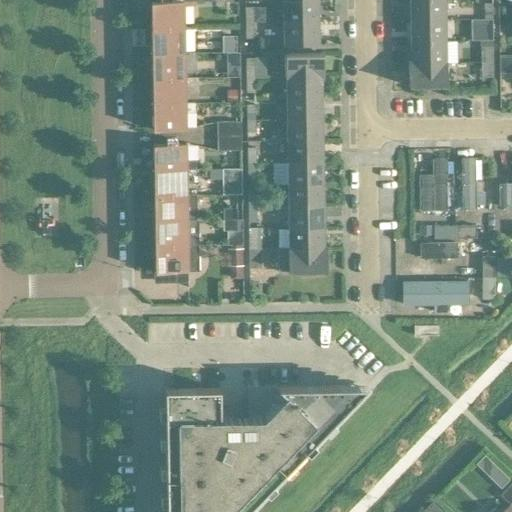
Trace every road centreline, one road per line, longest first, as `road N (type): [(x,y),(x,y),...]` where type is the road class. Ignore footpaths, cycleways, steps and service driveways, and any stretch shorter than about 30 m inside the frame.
road 1 (tertiary): [(103,286),(99,0)]
road 2 (residential): [(144,362),(338,361)]
road 3 (residential): [(370,308),(368,134)]
road 4 (residential): [(144,362),(145,511)]
road 5 (residential): [(368,134),(511,131)]
road 6 (residential): [(368,134),(366,0)]
